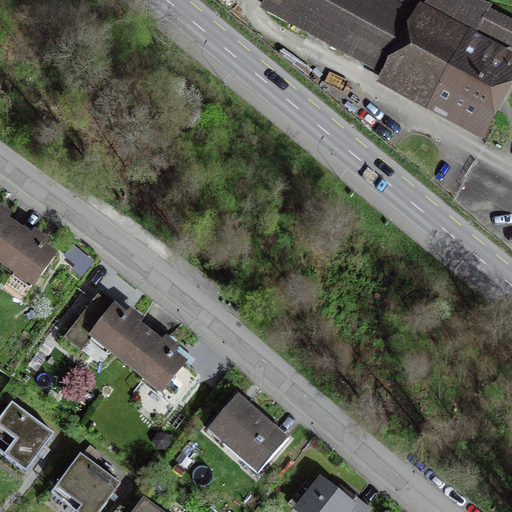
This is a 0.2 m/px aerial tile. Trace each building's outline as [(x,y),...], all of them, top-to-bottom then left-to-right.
[(257,0),(257,1),(389,78),(497,136),(511,110),(511,49),(428,6),(413,30),(357,0),(257,0)] [(27,231),(14,222),(0,212),(0,265),(41,293),(66,256),(27,231)] [(167,350),(133,324),(96,296),(74,326),(177,402),(199,373),(167,350)] [(244,395),(209,434),(261,480),(293,440),(244,395)] [(16,402),(0,422),(0,451),(25,471),(55,433),(16,402)] [(105,511),(123,488),(83,461),(60,494),(85,511),(84,511),(105,511)] [(366,511),(323,478),(294,511),(295,511),(366,511)]
